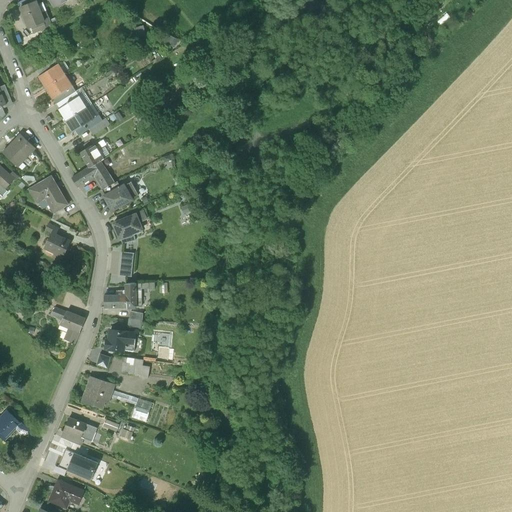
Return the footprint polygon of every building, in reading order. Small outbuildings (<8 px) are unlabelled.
[(35,1),(20,7),(29,28),(30,28),(43,22),(40,13),(37,5),(35,1)] [(43,3),(37,5),(40,13),(46,10),(43,3)] [(46,10),(40,13),(43,22),(46,28),(52,26),(46,10)] [(43,22),(30,28),(32,34),(46,28),(43,22)] [(55,59),(36,71),(40,76),(58,64),(55,59)] [(40,76),(38,77),(45,88),(65,75),(58,64),(40,76)] [(213,68),(205,73),(211,84),(221,77),(220,75),(218,76),(213,68)] [(65,75),(45,88),(52,100),(53,99),(72,87),(65,75)] [(5,85),(0,87),(0,89),(4,101),(10,99),(5,85)] [(72,87),(53,99),(56,104),(75,92),(72,87)] [(59,109),(58,110),(66,121),(86,108),(92,104),(81,88),(75,92),(79,97),(59,109)] [(75,92),(56,104),(59,109),(79,97),(75,92)] [(86,108),(66,121),(73,133),(75,131),(93,120),(86,108)] [(96,125),(89,129),(93,136),(109,125),(105,119),(96,125)] [(93,120),(75,131),(78,136),(89,129),(96,125),(93,120)] [(20,135),(2,153),(17,167),(35,148),(20,135)] [(95,146),(91,148),(88,142),(81,147),(82,151),(79,153),(89,168),(89,169),(89,168),(100,161),(103,159),(95,146)] [(124,159),(116,164),(120,170),(128,165),(124,159)] [(106,172),(100,161),(89,168),(89,169),(89,168),(72,179),(77,187),(84,183),(85,184),(88,182),(88,181),(95,176),(103,189),(114,183),(109,175),(111,173),(109,170),(106,172)] [(0,167),(0,184),(5,189),(14,180),(0,167)] [(51,176),(29,189),(37,203),(48,196),(52,203),(49,205),(53,213),(54,213),(63,208),(67,205),(51,176)] [(103,189),(102,190),(105,196),(120,187),(117,181),(114,183),(103,189)] [(105,196),(104,196),(112,211),(132,200),(132,199),(139,195),(131,181),(124,185),(120,187),(105,196)] [(63,208),(54,213),(53,213),(52,219),(55,220),(66,214),(63,208)] [(143,211),(113,223),(120,239),(120,238),(134,235),(143,232),(139,223),(146,220),(143,211)] [(58,228),(48,224),(46,230),(51,233),(52,232),(56,234),(58,228)] [(56,234),(52,232),(51,233),(44,248),(55,253),(56,251),(63,254),(70,241),(56,234)] [(134,235),(120,238),(122,244),(136,240),(134,235)] [(123,253),(121,277),(133,278),(135,254),(123,253)] [(135,284),(126,284),(126,291),(116,291),(116,295),(126,295),(126,307),(134,307),(135,298),(135,291),(135,284)] [(116,295),(104,295),(104,307),(126,307),(126,295),(116,295)] [(84,319),(55,307),(50,313),(61,320),(60,324),(69,328),(64,339),(74,344),(84,319)] [(142,313),(130,312),(130,319),(129,319),(129,327),(141,329),(141,323),(142,313)] [(136,333),(110,330),(109,340),(107,340),(106,348),(134,352),(136,333)] [(110,357),(100,354),(96,365),(108,369),(110,357)] [(143,360),(124,357),(121,373),(140,375),(140,377),(148,378),(150,367),(142,366),(143,360)] [(211,373),(186,370),(185,377),(210,380),(211,373)] [(114,384),(91,377),(86,393),(85,393),(82,402),(102,408),(106,396),(110,397),(112,390),(114,384)] [(128,396),(112,390),(110,397),(126,402),(128,396)] [(152,404),(128,396),(126,402),(135,405),(131,418),(146,423),(152,404)] [(20,423),(8,411),(0,418),(0,436),(4,440),(16,428),(20,423)] [(97,428),(69,417),(64,432),(83,439),(91,442),(97,428)] [(32,430),(23,426),(20,432),(30,436),(32,430)] [(83,439),(64,432),(61,438),(81,445),(83,439)] [(90,456),(67,447),(64,454),(65,455),(60,468),(74,474),(80,461),(87,464),(90,456)] [(75,487),(58,480),(49,501),(67,508),(75,487)]
